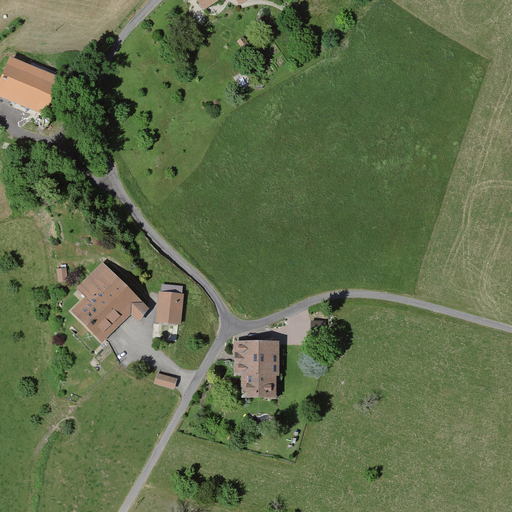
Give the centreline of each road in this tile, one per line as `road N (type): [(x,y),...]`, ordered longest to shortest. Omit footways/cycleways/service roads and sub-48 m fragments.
road 1 (residential): [(228,322),(207,286),(119,188),(97,127),(104,66),(156,0)]
road 2 (residential): [(228,322),(245,326),(358,293),(511,329)]
road 3 (residential): [(122,511),(228,322)]
